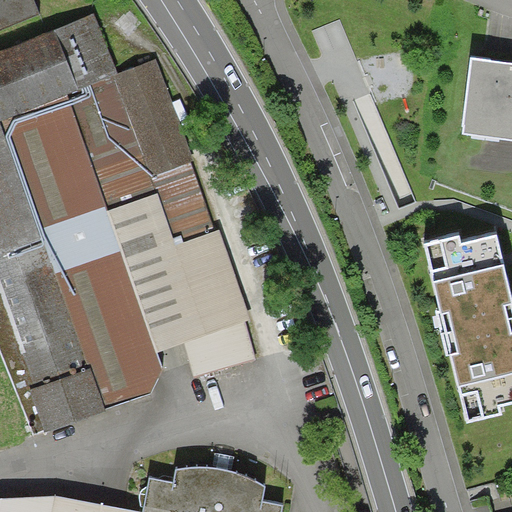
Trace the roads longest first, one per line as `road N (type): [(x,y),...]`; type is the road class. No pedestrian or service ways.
road 1 (primary): [(169,0),(262,150),(317,268),(396,511)]
road 2 (residential): [(452,511),(359,228),(254,0)]
road 3 (residential): [(0,467),(293,389)]
road 4 (unknown): [(259,398),(306,473),(319,511)]
